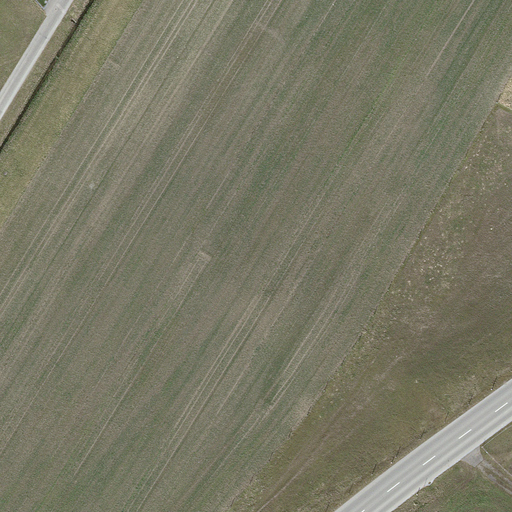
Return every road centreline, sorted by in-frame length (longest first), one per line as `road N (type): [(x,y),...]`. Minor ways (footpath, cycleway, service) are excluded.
road 1 (tertiary): [(377,511),(511,409)]
road 2 (track): [(70,0),(0,118)]
